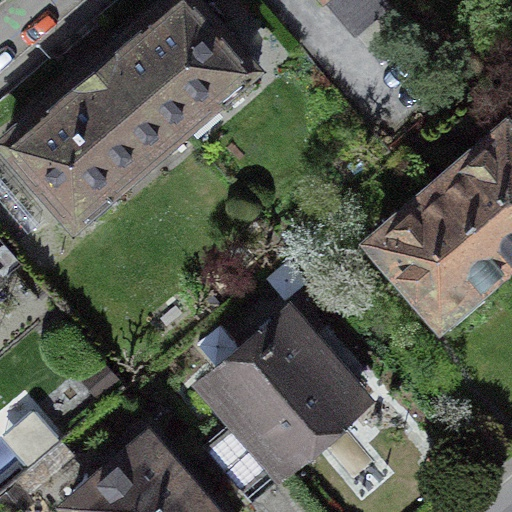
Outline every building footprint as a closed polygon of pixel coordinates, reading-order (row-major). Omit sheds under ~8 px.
[(167,0),(110,50),(96,62),(130,101),(148,85),(180,123),(216,93),(227,106),(255,82),(244,68),(250,64),(195,0),(167,0)] [(384,0),(323,0),(350,32),(386,2),(384,0)] [(108,185),(180,123),(148,85),(130,101),(96,62),(82,74),(9,137),(75,214),(80,209),(91,222),(119,198),(108,185)] [(511,128),(508,124),(441,180),(507,257),(511,252),(511,128)] [(441,180),(375,237),(407,276),(440,314),(507,257),(441,180)] [(0,281),(24,261),(0,233),(0,281)] [(253,403),(287,444),(352,388),(320,351),(289,314),(213,379),(242,413),(253,403)] [(33,410),(5,434),(32,465),(60,441),(33,410)] [(215,511),(149,434),(122,458),(120,455),(109,465),(98,474),(99,476),(72,499),(83,511),(215,511)] [(309,511),(280,477),(252,501),(261,511),(309,511)]
